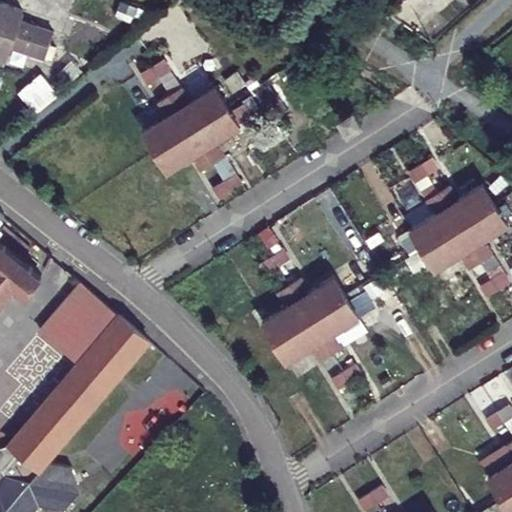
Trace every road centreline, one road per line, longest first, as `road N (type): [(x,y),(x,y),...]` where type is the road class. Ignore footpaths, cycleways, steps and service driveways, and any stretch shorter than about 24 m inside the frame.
road 1 (residential): [(124,298),(458,89)]
road 2 (unknown): [(0,161),(46,110),(158,21),(174,31),(200,78)]
road 3 (residential): [(282,485),(511,344)]
road 4 (residential): [(124,298),(186,336),(238,389),(282,485)]
road 5 (residential): [(0,183),(124,298)]
